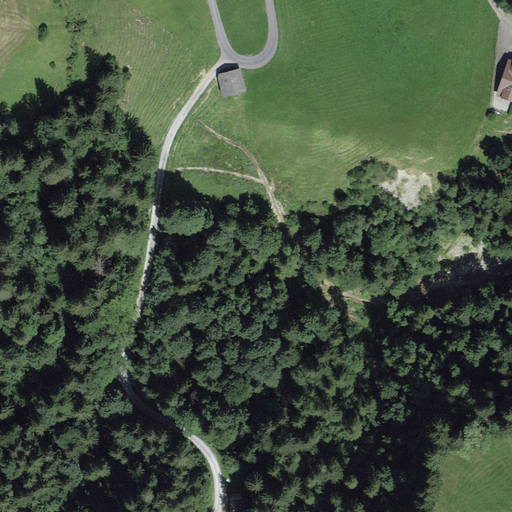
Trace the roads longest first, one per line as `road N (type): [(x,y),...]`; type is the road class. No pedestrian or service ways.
road 1 (track): [(220,511),(215,457),(134,400),(124,370),(166,142),(227,51)]
road 2 (unclassified): [(211,0),(227,51),(245,62),(270,48),(269,0)]
